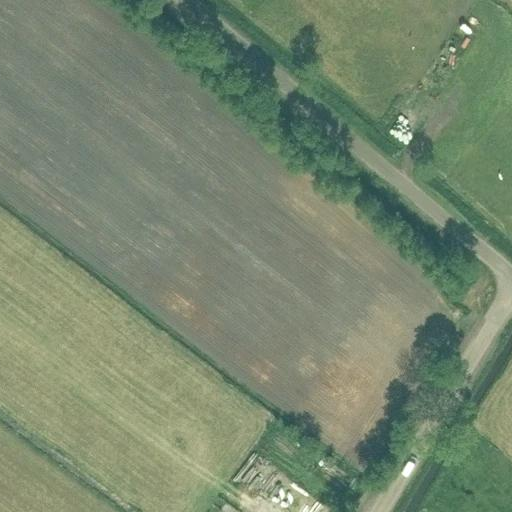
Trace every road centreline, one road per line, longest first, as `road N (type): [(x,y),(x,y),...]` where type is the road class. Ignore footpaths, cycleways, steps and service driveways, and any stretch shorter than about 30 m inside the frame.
road 1 (unclassified): [(511,273),(180,0)]
road 2 (unclassified): [(378,511),(511,290)]
